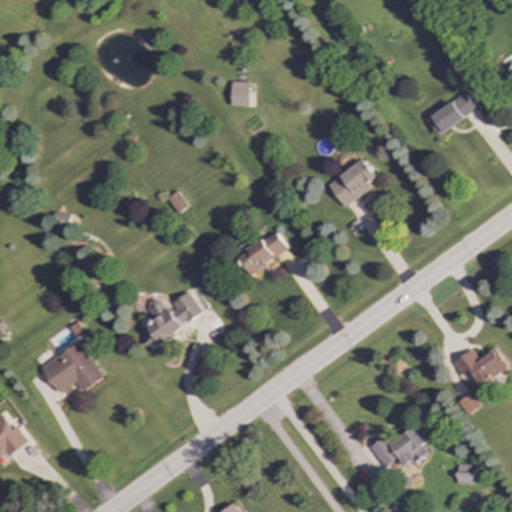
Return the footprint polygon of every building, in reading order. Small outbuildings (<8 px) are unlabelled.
[(248,82),(230,82),(230,106),(248,106),(248,82)] [(439,136),(475,109),(463,93),(427,120),(439,136)] [(376,177),(363,159),(328,185),(345,207),(371,187),(368,183),(376,177)] [(187,206),(176,191),(166,199),(177,213),(187,206)] [(51,230),(67,233),(69,214),(53,212),(51,230)] [(237,257),(249,275),(288,250),(276,232),(237,257)] [(204,316),(190,292),(168,305),(163,296),(147,306),(156,321),(139,330),(148,344),(151,342),(153,346),(204,316)] [(41,369),(59,394),(76,382),(83,393),(104,378),(78,342),(41,369)] [(453,362),(463,377),(470,372),(481,387),(508,367),(495,349),(479,360),(472,349),(453,362)] [(457,402),(467,416),(480,406),(470,392),(457,402)] [(0,458),(7,454),(8,456),(26,444),(5,413),(0,416),(0,458)] [(389,444),(384,437),(369,446),(383,467),(398,457),(404,467),(428,451),(413,428),(389,444)] [(471,485),(472,465),(455,464),(455,484),(471,485)] [(221,511),(239,511),(233,503),(221,511)]
